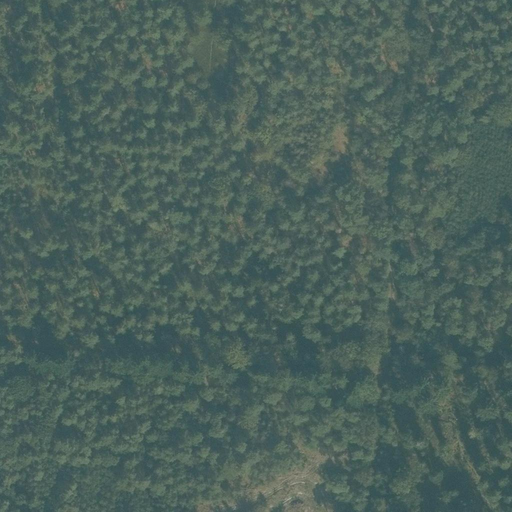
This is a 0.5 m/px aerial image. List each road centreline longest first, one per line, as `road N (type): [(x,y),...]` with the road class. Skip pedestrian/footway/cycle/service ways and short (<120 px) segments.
road 1 (track): [(383,377),(0,347)]
road 2 (track): [(383,377),(414,0)]
road 3 (track): [(370,511),(383,377)]
